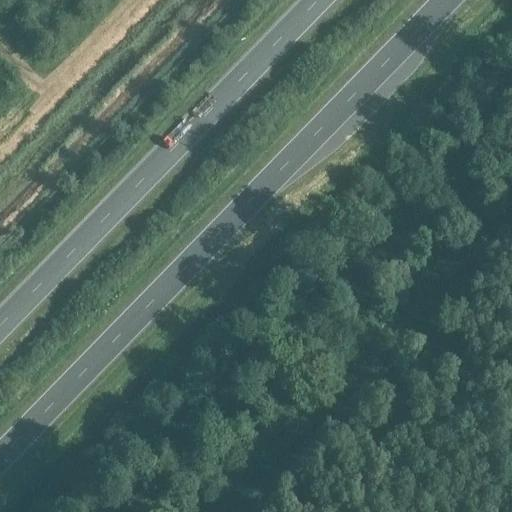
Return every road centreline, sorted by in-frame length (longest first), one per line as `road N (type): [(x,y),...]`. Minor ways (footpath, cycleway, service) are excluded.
road 1 (trunk): [(0,457),(447,0)]
road 2 (trunk): [(320,0),(0,328)]
road 3 (track): [(256,511),(511,253)]
